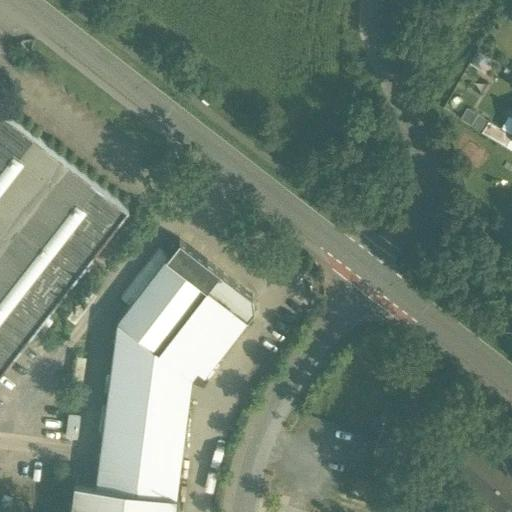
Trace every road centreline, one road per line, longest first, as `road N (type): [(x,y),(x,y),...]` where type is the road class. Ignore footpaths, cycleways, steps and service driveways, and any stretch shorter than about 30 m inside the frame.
road 1 (tertiary): [(380,271),(19,0)]
road 2 (residential): [(373,0),(368,19),(419,158),(415,203),(380,271)]
road 3 (residential): [(244,511),(259,443),(380,271)]
road 4 (tertiary): [(511,380),(380,271)]
